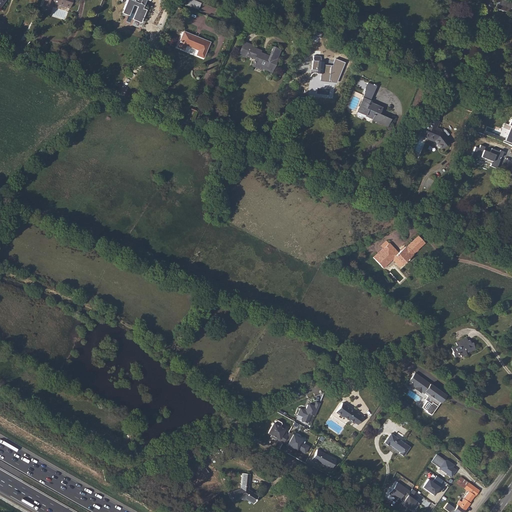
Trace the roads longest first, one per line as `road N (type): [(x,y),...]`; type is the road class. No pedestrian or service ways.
road 1 (residential): [(511,260),(0,50)]
road 2 (residential): [(383,511),(245,434),(243,425),(402,348)]
road 3 (trunk): [(110,511),(0,448)]
